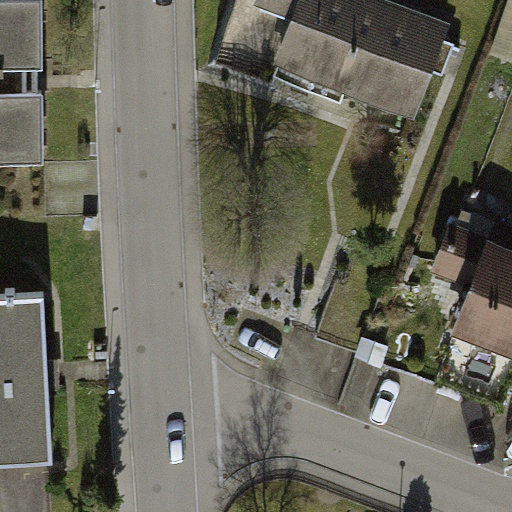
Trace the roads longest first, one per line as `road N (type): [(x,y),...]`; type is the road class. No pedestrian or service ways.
road 1 (residential): [(157,0),(170,407)]
road 2 (residential): [(506,511),(233,410),(170,407)]
